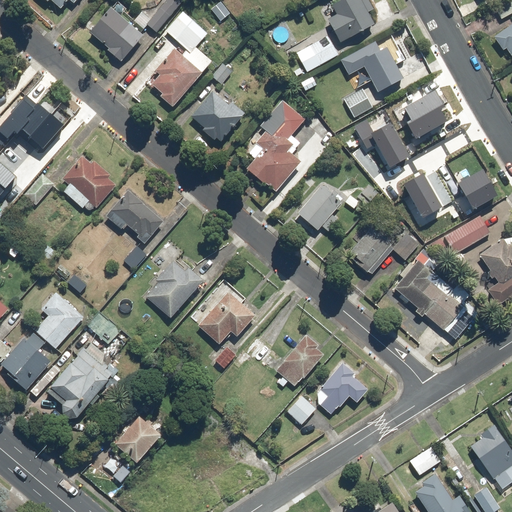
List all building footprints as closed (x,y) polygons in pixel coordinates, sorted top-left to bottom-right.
[(44,0),(47,2),(48,0),(49,0),(60,9),(67,0),(68,0),(73,4),(76,0),(44,0)] [(142,12),(133,21),(143,29),(147,25),(156,33),(183,1),(181,0),(163,0),(149,18),(142,12)] [(337,14),(326,20),(340,44),(372,25),(366,14),(373,10),(366,0),(341,0),(332,5),(337,14)] [(511,12),(511,23),(493,38),(502,51),(505,49),(511,57),(511,56),(511,0),(491,0),(489,2),(502,20),(511,12)] [(110,7),(87,32),(100,44),(102,43),(108,49),(106,50),(117,61),(141,35),(122,18),(128,12),(120,5),(114,11),(110,7)] [(171,107),(211,62),(195,48),(202,40),(177,18),(164,31),(185,49),(180,55),(173,49),(153,72),(157,75),(149,84),(161,94),(159,97),(171,107)] [(392,33),(339,60),(347,76),(363,67),(377,94),(402,81),(394,65),(405,59),(392,33)] [(327,36),(295,54),(306,73),(338,56),(327,36)] [(232,72),(222,64),(211,77),(221,86),(232,72)] [(269,93),(283,78),(269,64),(254,80),(269,93)] [(312,76),(301,82),(305,90),(316,85),(312,76)] [(361,89),(343,98),(354,118),(372,108),(361,89)] [(404,121),(415,140),(447,121),(439,109),(445,106),(435,89),(404,107),(410,118),(404,121)] [(218,144),(243,113),(231,102),(228,106),(211,91),(190,117),(204,129),(202,131),(218,144)] [(27,95),(0,125),(0,145),(3,148),(20,129),(41,147),(61,124),(27,95)] [(304,119),(282,100),(259,126),(265,130),(247,151),(254,158),(245,168),(274,193),(300,163),(291,155),(300,145),(290,137),(304,119)] [(376,145),(388,168),(410,156),(392,123),(373,133),(366,120),(355,126),(368,149),(376,145)] [(438,155),(421,166),(428,178),(446,167),(438,155)] [(95,209),(116,186),(106,178),(108,175),(92,160),(89,163),(81,156),(62,178),(69,185),(63,192),(82,208),(88,202),(95,209)] [(0,161),(0,193),(16,175),(0,161)] [(37,175),(26,166),(9,186),(20,195),(37,175)] [(459,183),(474,208),(498,193),(484,169),(459,183)] [(404,185),(423,217),(443,206),(425,173),(404,185)] [(54,185),(43,174),(24,194),(35,205),(54,185)] [(380,190),(369,181),(357,196),(368,205),(380,190)] [(343,201),(324,184),(297,214),(316,231),(321,226),(327,232),(338,221),(331,215),(343,201)] [(162,223),(128,191),(106,215),(123,231),(126,227),(143,244),(162,223)] [(404,261),(418,245),(393,224),(384,235),(360,216),(347,231),(359,241),(348,253),(361,264),(359,267),(371,277),(392,251),(404,261)] [(478,216),(444,236),(455,254),(489,234),(478,216)] [(503,239),(479,255),(489,270),(485,272),(490,280),(494,278),(497,283),(486,290),(497,307),(511,296),(511,240),(506,244),(503,239)] [(56,254),(42,242),(32,253),(47,265),(56,254)] [(14,243),(5,251),(12,259),(21,251),(14,243)] [(146,255),(136,246),(123,262),(133,270),(146,255)] [(434,271),(417,259),(393,292),(417,309),(414,313),(421,318),(423,315),(455,339),(477,309),(466,301),(472,294),(450,278),(441,291),(427,281),(434,271)] [(169,319),(201,281),(185,267),(183,270),(173,261),(156,281),(158,283),(146,298),(169,319)] [(87,286),(73,274),(66,283),(79,294),(87,286)] [(0,296),(2,295),(0,292),(0,320),(9,311),(0,301),(0,296)] [(254,318),(227,292),(196,326),(218,346),(230,333),(236,338),(254,318)] [(55,350),(83,318),(56,294),(41,311),(48,317),(35,332),(55,350)] [(13,311),(0,324),(10,333),(23,319),(13,311)] [(97,312),(85,326),(72,343),(81,350),(94,333),(108,344),(119,330),(97,312)] [(0,340),(0,362),(16,378),(14,381),(25,392),(52,363),(37,349),(43,343),(34,334),(26,342),(21,338),(10,350),(0,340)] [(318,345),(306,335),(275,371),(281,377),(277,382),(282,387),(286,382),(295,389),(323,355),(315,348),(318,345)] [(277,355),(257,337),(236,361),(241,366),(249,357),(266,366),(277,355)] [(235,355),(224,346),(213,361),(223,370),(235,355)] [(102,365),(82,349),(81,350),(47,392),(62,405),(56,412),(72,425),(89,404),(91,406),(98,397),(96,395),(117,369),(106,360),(102,365)] [(355,373),(343,363),(318,390),(318,405),(330,415),(348,395),(356,402),(367,390),(352,376),(355,373)] [(316,409),(301,396),(286,413),(301,426),(316,409)] [(223,423),(196,400),(179,419),(206,442),(223,423)] [(483,415),(465,427),(470,434),(488,422),(483,415)] [(160,436),(137,417),(114,445),(136,464),(160,436)] [(481,438),(469,446),(493,481),(502,475),(500,471),(511,462),(511,452),(493,425),(479,434),(481,438)] [(233,462),(217,439),(177,467),(192,490),(233,462)] [(425,452),(411,461),(416,469),(430,460),(425,452)] [(424,486),(417,490),(431,511),(472,511),(461,493),(451,499),(434,474),(422,482),(424,486)] [(487,488),(474,497),(484,511),(495,511),(501,508),(487,488)] [(396,511),(390,502),(376,511),(396,511)]
